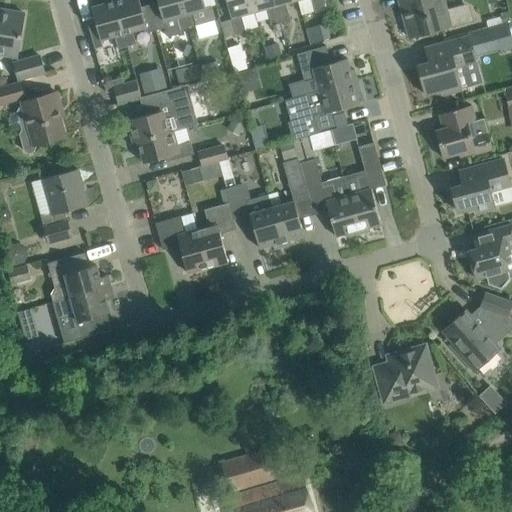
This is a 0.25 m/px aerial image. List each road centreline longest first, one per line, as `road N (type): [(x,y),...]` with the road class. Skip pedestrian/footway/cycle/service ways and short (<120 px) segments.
road 1 (residential): [(369,0),(438,245),(149,324),(61,0)]
road 2 (track): [(385,511),(511,448)]
